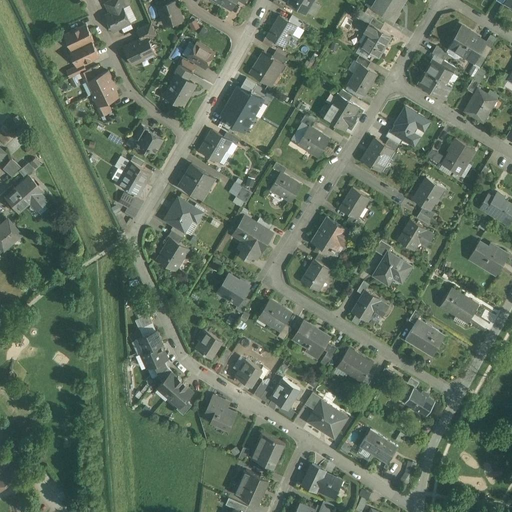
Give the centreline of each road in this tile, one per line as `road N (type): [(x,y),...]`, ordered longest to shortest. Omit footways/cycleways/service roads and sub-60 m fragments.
road 1 (residential): [(459,395),(268,279),(391,81)]
road 2 (residential): [(311,441),(195,366),(175,340),(132,234),(191,136)]
road 3 (residential): [(191,136),(146,107),(87,0)]
road 4 (residential): [(391,81),(511,151)]
road 5 (residential): [(420,508),(311,441)]
